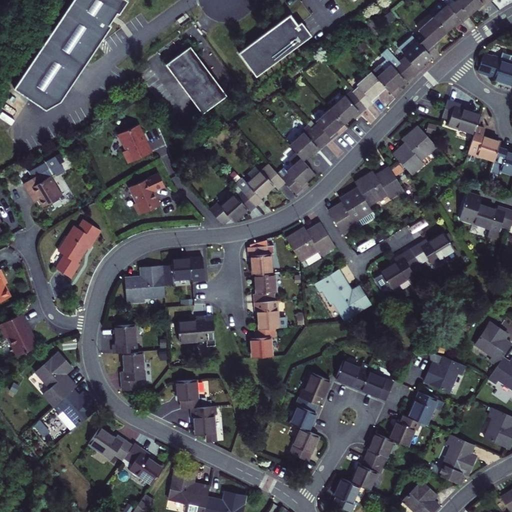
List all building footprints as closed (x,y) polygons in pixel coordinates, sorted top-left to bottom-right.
[(127,0),(73,0),(13,89),(45,110),(60,102),(111,26),(109,25),(113,19),(117,14),(119,15),(128,1),(127,0)] [(430,15),(444,30),(452,23),(457,18),(458,20),(465,14),(452,0),(440,0),(444,3),(430,15)] [(452,0),(465,14),(473,7),(479,2),(480,3),(484,0),(452,0)] [(389,11),(380,18),(386,24),(394,18),(389,11)] [(444,30),(430,15),(416,28),(418,30),(411,36),(425,51),(431,46),(429,44),(435,39),(444,30)] [(242,58),(260,80),(312,41),(301,28),(293,18),(257,46),(242,58)] [(301,28),(312,41),(315,38),(310,33),(304,26),(301,28)] [(425,51),(411,36),(410,35),(397,47),(404,55),(397,61),(411,75),(417,70),(414,68),(421,62),(429,55),(425,51)] [(411,75),(397,61),(383,47),(377,53),(382,58),(368,70),(370,73),(384,87),(388,92),(397,84),(402,79),(404,81),(411,75)] [(229,98),(192,49),(168,68),(204,117),(229,98)] [(511,83),(511,54),(502,51),(501,56),(494,54),(487,74),(495,76),(494,79),(498,80),(511,84),(511,83)] [(487,74),(494,54),(486,52),(480,71),(487,74)] [(414,68),(417,70),(419,68),(423,64),(421,62),(414,68)] [(357,88),(351,93),(365,108),(371,102),(369,100),(376,95),(384,87),(370,73),(355,86),(357,88)] [(342,125),(350,117),(357,112),(359,114),(365,108),(351,93),(344,99),(343,98),(329,110),(342,125)] [(465,106),(449,100),(443,118),(451,120),(450,125),(476,133),(476,132),(481,115),(470,111),(465,109),(465,106)] [(328,137),(333,132),(342,125),(329,110),(315,123),(317,125),(311,131),(324,145),(330,140),(328,137)] [(143,140),(137,124),(119,132),(125,148),(123,149),(127,160),(148,151),(143,140)] [(436,145),(420,127),(405,140),(409,144),(406,147),(395,157),(412,176),(424,165),(420,160),(436,145)] [(324,145),(311,131),(305,136),(303,134),(288,146),(297,156),(302,161),(310,154),(316,149),(318,151),(324,145)] [(499,148),(501,143),(491,140),(484,138),(485,134),(476,132),(476,133),(470,151),(478,153),(477,157),(495,163),(499,148)] [(511,175),(511,154),(507,152),(507,150),(499,148),(495,163),(492,174),(500,177),(502,172),(511,175)] [(295,196),(303,190),(301,187),(306,182),(315,175),(302,161),(297,156),(288,164),(293,169),(287,174),(284,170),(277,176),(281,181),(295,196)] [(277,176),(268,166),(261,173),(274,187),(281,181),(277,176)] [(361,190),(370,205),(388,194),(390,198),(404,190),(391,169),(379,176),(375,178),(373,174),(357,183),(361,190)] [(41,173),(23,183),(31,196),(35,194),(38,200),(42,207),(61,195),(50,176),(44,180),(41,173)] [(274,187),(261,173),(247,185),(249,188),(243,193),(255,207),(261,202),(260,200),(264,196),(274,187)] [(164,188),(158,175),(129,188),(136,204),(134,205),(139,216),(159,206),(153,193),(159,190),(164,188)] [(243,193),(249,188),(247,185),(241,179),(235,185),(243,193)] [(333,215),(346,235),(358,228),(359,230),(379,220),(370,205),(361,190),(344,200),(348,205),(344,208),(333,215)] [(249,213),(255,207),(243,193),(236,199),(234,197),(219,210),(228,219),(232,224),(243,215),(247,211),(249,213)] [(475,224),(482,205),(483,199),(469,195),(463,221),(475,224)] [(221,226),(228,219),(219,210),(215,205),(208,211),(221,226)] [(503,228),(511,230),(511,210),(509,210),(501,207),(499,210),(482,205),(475,224),(492,230),(490,237),(499,240),(503,228)] [(424,218),(411,226),(415,233),(428,225),(424,218)] [(77,229),(74,227),(58,252),(64,256),(56,270),(61,273),(70,278),(78,264),(77,264),(88,246),(90,247),(100,231),(83,220),(77,229)] [(306,231),(290,241),(304,262),(321,251),(324,256),(338,247),(324,226),(312,233),(309,235),(306,231)] [(413,249),(423,266),(431,261),(434,265),(458,250),(448,233),(432,243),(430,239),(413,249)] [(280,247),(270,248),(271,257),(274,256),(281,256),(280,247)] [(259,278),(275,276),(274,256),(271,257),(270,248),(251,250),(252,258),(255,258),(256,263),(257,278),(259,278)] [(413,249),(406,254),(397,259),(400,263),(382,273),(383,275),(376,280),(384,291),(391,286),(393,290),(417,276),(414,271),(423,266),(413,249)] [(166,270),(167,288),(177,287),(177,284),(196,282),(196,285),(207,284),(206,261),(187,263),(176,265),(176,269),(166,270)] [(325,290),(346,277),(341,268),(320,282),(317,282),(322,291),(325,290)] [(168,302),(167,288),(166,270),(147,273),(147,282),(144,282),(128,283),(130,308),(147,307),(147,304),(168,302)] [(0,302),(8,298),(2,285),(0,281),(3,279),(0,272),(0,302)] [(275,276),(259,278),(260,291),(260,295),(258,296),(258,305),(277,303),(276,294),(280,293),(278,275),(275,276)] [(337,302),(347,319),(373,304),(364,289),(356,293),(355,291),(346,277),(325,290),(333,304),(337,302)] [(277,303),(258,305),(259,314),(262,314),(262,318),(264,332),(276,330),(291,329),(290,319),(282,319),(281,303),(277,303)] [(19,312),(0,321),(0,335),(1,338),(6,336),(15,355),(36,345),(29,331),(28,332),(26,329),(25,326),(26,325),(19,312)] [(219,348),(217,319),(211,319),(198,321),(198,325),(181,327),(182,346),(210,343),(210,349),(219,348)] [(488,361),(495,366),(501,357),(507,348),(510,344),(505,341),(501,338),(503,334),(487,323),(473,346),(490,357),(488,361)] [(140,357),(137,328),(118,331),(120,344),(120,349),(116,350),(117,360),(127,358),(140,357)] [(264,332),(257,332),(258,338),(258,342),(255,342),(256,360),(275,358),(274,340),(277,339),(276,330),(264,332)] [(75,387),(65,375),(62,371),(68,365),(58,353),(35,373),(48,389),(46,391),(57,404),(72,391),(75,387)] [(140,357),(127,358),(128,372),(129,377),(126,377),(127,386),(150,384),(147,356),(140,357)] [(464,367),(440,356),(435,367),(430,364),(427,373),(423,382),(448,393),(456,373),(460,375),(464,367)] [(486,378),(493,383),(495,380),(511,391),(511,361),(510,364),(501,357),(495,366),(486,378)] [(344,384),(359,391),(367,372),(369,366),(361,362),(358,369),(341,362),(334,380),(344,384)] [(72,369),(68,365),(62,371),(65,375),(68,373),(72,369)] [(393,383),(367,372),(359,391),(369,395),(385,402),(393,383)] [(299,399),(315,406),(319,398),(322,400),(323,395),(329,382),(312,375),(305,393),(302,392),(299,399)] [(203,402),(201,383),(181,385),(182,395),(183,403),(186,403),(187,412),(197,411),(206,410),(205,402),(203,402)] [(421,389),(419,393),(415,402),(408,418),(421,423),(425,425),(433,407),(439,409),(441,402),(426,396),(428,392),(421,389)] [(57,404),(53,408),(58,414),(53,418),(67,435),(87,417),(77,405),(75,402),(79,400),(72,391),(57,404)] [(302,429),(308,432),(313,420),(316,415),(312,413),(315,406),(299,399),(296,406),(299,407),(291,424),(302,429)] [(223,417),(222,408),(206,410),(197,411),(197,419),(200,419),(201,426),(203,438),(212,437),(214,446),(223,444),(220,417),(223,417)] [(511,419),(511,417),(489,408),(486,416),(490,418),(483,436),(507,447),(511,435),(511,434),(511,429),(508,428),(511,419)] [(393,441),(407,447),(414,430),(417,431),(421,423),(408,418),(403,416),(399,424),(396,422),(394,427),(389,439),(393,441)] [(114,438),(103,429),(92,445),(113,461),(117,456),(125,461),(126,460),(134,448),(120,437),(117,439),(114,438)] [(302,460),(307,462),(313,450),(318,436),(308,432),(302,429),(291,455),(302,460)] [(364,459),(383,467),(393,441),(389,439),(375,434),(372,440),(367,451),(364,459)] [(473,446),(450,435),(447,444),(450,446),(439,475),(460,484),(463,476),(467,477),(470,468),(474,459),(469,456),(473,446)] [(134,448),(126,460),(134,466),(131,470),(153,487),(164,470),(152,461),(150,459),(152,456),(136,445),(134,448)] [(383,467),(364,459),(361,467),(359,466),(356,473),(352,484),(360,487),(370,491),(377,475),(379,476),(383,467)] [(191,481),(192,472),(175,468),(169,499),(191,504),(190,506),(206,509),(209,494),(210,485),(194,482),(191,481)] [(352,484),(343,480),(339,489),(336,497),(338,498),(335,506),(349,511),(353,511),(356,505),(353,504),(360,487),(352,484)] [(433,511),(439,506),(432,498),(435,494),(422,481),(403,501),(414,511),(433,511)] [(511,488),(500,497),(509,511),(511,509),(511,488)] [(206,509),(205,511),(243,511),(247,494),(230,490),(228,499),(224,498),(209,494),(206,509)] [(147,496),(136,511),(149,511),(156,502),(147,496)]
